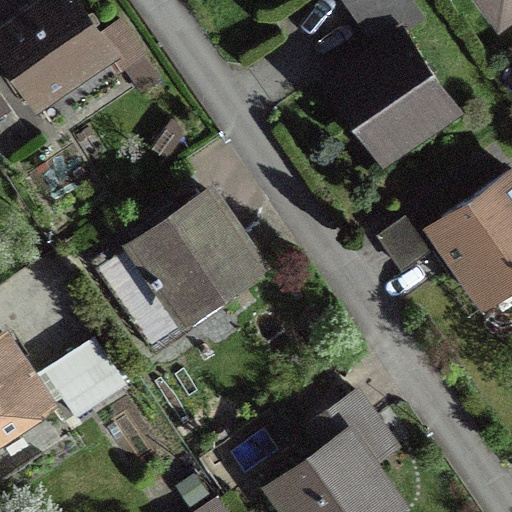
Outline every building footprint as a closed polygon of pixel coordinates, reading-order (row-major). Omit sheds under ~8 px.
[(74,0),(71,0),(0,40),(0,57),(27,106),(109,60),(74,0)] [(395,43),(336,87),(394,164),(453,120),(395,43)] [(511,189),(507,181),(432,231),(485,311),(511,293),(511,189)] [(203,197),(102,261),(154,343),(255,279),(203,197)] [(27,332),(0,348),(0,458),(78,416),(27,332)] [(357,437),(283,479),(301,511),(394,511),(398,510),(357,437)]
